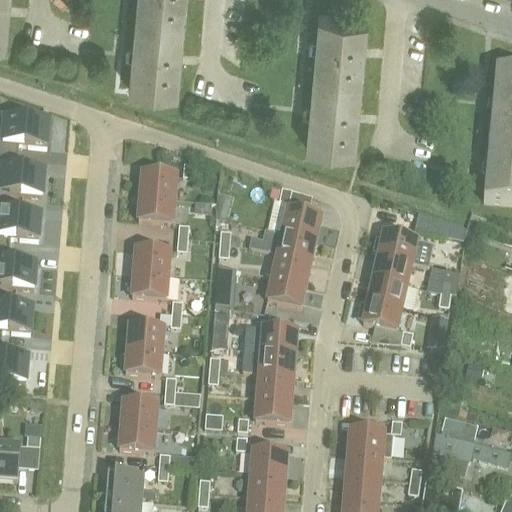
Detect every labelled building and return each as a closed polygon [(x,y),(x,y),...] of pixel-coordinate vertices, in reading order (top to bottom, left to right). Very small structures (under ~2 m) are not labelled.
[(0,0),(0,44),(6,45),(10,0),(0,0)] [(186,0),(136,0),(134,23),(184,27),(186,0)] [(368,19),(318,14),(315,47),(312,81),(362,85),(365,50),(368,19)] [(178,93),(184,27),(134,23),(131,55),(128,89),(178,93)] [(511,76),(495,74),(492,107),(489,140),(511,142),(511,76)] [(359,115),(362,85),(312,81),(309,110),(305,147),(355,152),(359,115)] [(0,160),(18,162),(19,150),(46,152),(48,126),(0,122),(0,160)] [(511,142),(489,140),(486,174),(483,205),(511,208),(511,142)] [(0,160),(0,198),(42,202),(44,176),(16,174),(18,162),(0,160)] [(184,168),(183,182),(193,182),(194,169),(184,168)] [(140,197),(140,201),(174,204),(176,181),(142,178),(141,183),(139,183),(137,197),(140,197)] [(281,193),(279,203),(279,206),(289,208),(291,195),(281,193)] [(174,204),(140,201),(139,206),(137,205),(135,220),(138,220),(138,225),(172,228),(174,204)] [(287,214),(282,237),(315,245),(320,222),(287,214)] [(0,253),(9,255),(10,243),(38,245),(40,219),(0,215),(0,253)] [(178,243),(188,244),(189,231),(179,230),(178,243)] [(220,236),(219,249),(229,250),(230,237),(220,236)] [(277,260),(310,267),(315,245),(282,237),(277,260)] [(383,238),(378,260),(411,268),(417,245),(383,238)] [(244,242),(243,253),(264,256),(266,245),(244,242)] [(188,244),(178,243),(177,256),(187,257),(188,244)] [(229,250),(219,249),(218,262),(228,263),(229,250)] [(0,253),(0,291),(33,295),(36,269),(8,266),(9,255),(0,253)] [(133,278),(168,281),(170,257),(135,254),(135,259),(132,259),(131,273),(134,274),(133,278)] [(261,258),(254,305),(266,306),(273,260),(261,258)] [(310,267),(277,260),(272,282),(306,289),(310,267)] [(411,268),(378,260),(373,283),(406,290),(411,268)] [(215,298),(214,311),(232,313),(233,300),(235,275),(218,270),(215,298)] [(168,281),(133,278),(133,282),(130,282),(129,296),(132,296),(132,301),(166,304),(168,281)] [(300,313),(306,289),(272,282),(267,305),(300,313)] [(401,313),(406,290),(373,283),(368,305),(401,313)] [(442,286),(440,298),(450,300),(452,287),(442,286)] [(448,313),(450,300),(440,298),(438,311),(448,313)] [(401,313),(368,305),(362,328),(396,336),(401,313)] [(171,319),(181,320),(182,307),(172,306),(171,319)] [(0,347),(1,348),(2,336),(29,338),(32,312),(0,309),(0,347)] [(229,319),(214,318),(211,351),(226,353),(229,319)] [(181,320),(171,319),(170,332),(180,333),(181,320)] [(447,323),(432,320),(429,332),(445,336),(447,323)] [(127,354),(161,357),(163,334),(129,331),(129,336),(126,335),(125,350),(127,350),(127,354)] [(260,357),(295,360),(296,336),(262,333),(260,357)] [(400,349),(410,351),(413,338),(403,336),(400,349)] [(0,347),(0,385),(25,388),(27,362),(0,359),(0,357),(1,348),(0,347)] [(161,357),(127,354),(127,358),(124,358),(123,372),(126,373),(125,378),(159,381),(161,357)] [(258,380),(293,382),(295,360),(260,357),(258,380)] [(210,362),(209,375),(219,376),(220,363),(210,362)] [(468,367),(465,380),(481,384),(484,371),(468,367)] [(219,376),(209,375),(208,388),(218,389),(219,376)] [(258,380),(257,402),(291,405),(293,382),(258,380)] [(165,396),(175,396),(176,383),(166,383),(165,396)] [(442,397),(445,397),(464,403),(468,390),(446,383),(442,397)] [(175,396),(165,396),(164,409),(174,409),(175,396)] [(175,396),(174,409),(199,411),(200,398),(175,396)] [(465,423),(467,416),(465,415),(468,405),(464,404),(464,403),(445,397),(440,417),(465,423)] [(291,405),(257,402),(255,426),(289,429),(291,405)] [(30,405),(29,415),(42,416),(43,406),(30,405)] [(121,426),(121,431),(155,433),(157,410),(123,407),(122,412),(119,412),(118,426),(121,426)] [(477,430),(444,422),(431,474),(464,483),(477,430)] [(248,424),(238,423),(237,436),(247,437),(248,424)] [(402,426),(392,426),(390,439),(400,440),(402,426)] [(155,433),(121,431),(120,435),(118,434),(116,449),(119,449),(119,454),(153,457),(155,433)] [(156,435),(155,448),(171,450),(172,436),(156,435)] [(349,435),(347,458),(382,461),(384,438),(349,435)] [(40,442),(27,441),(26,451),(39,453),(40,442)] [(247,443),(237,442),(236,455),(246,456),(247,443)] [(16,484),(19,451),(0,449),(0,483),(17,485),(18,484),(16,484)] [(252,456),(250,479),(285,482),(286,458),(252,456)] [(380,484),(382,461),(347,458),(346,481),(380,484)] [(159,472),(169,473),(170,460),(160,459),(159,472)] [(169,473),(159,472),(158,485),(168,486),(169,473)] [(411,473),(409,486),(419,488),(421,475),(411,473)] [(106,503),(140,506),(142,483),(109,480),(109,479),(108,479),(106,503)] [(283,504),(285,482),(250,479),(249,502),(283,504)] [(344,504),(378,507),(380,484),(346,481),(344,504)] [(200,485),(199,498),(209,499),(210,486),(200,485)] [(458,511),(461,498),(461,495),(425,485),(421,511),(458,511)] [(418,501),(419,488),(409,486),(408,499),(418,501)] [(208,511),(209,499),(199,498),(198,511),(208,511)] [(249,502),(247,511),(282,511),(283,504),(249,502)] [(139,511),(140,506),(106,503),(105,511),(139,511)]
